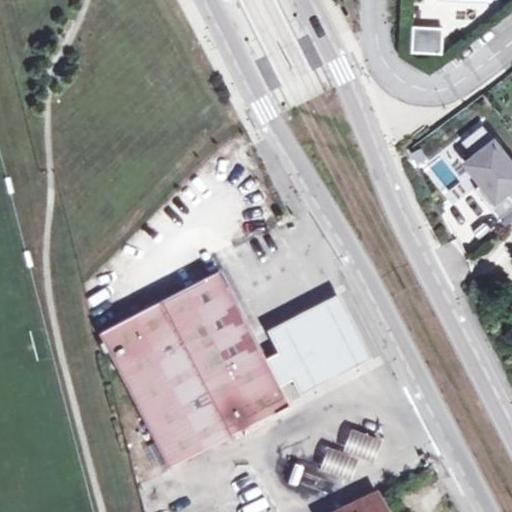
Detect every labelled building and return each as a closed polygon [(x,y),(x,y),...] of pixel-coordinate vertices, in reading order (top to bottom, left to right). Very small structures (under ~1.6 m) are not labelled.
[(437,52),(437,24),(408,24),(408,52),(437,52)] [(511,161),(484,126),(463,142),(475,157),(466,163),(483,184),(476,189),(500,220),(511,210),(511,161)] [(217,271),(99,334),(169,467),(244,425),(251,428),(260,423),(259,416),(286,403),(276,384),(262,357),(217,271)] [(274,351),(262,357),(276,384),(288,377),(297,392),(369,354),(336,292),(262,328),(274,351)] [(380,438),(356,429),(348,450),(372,461),(380,438)] [(356,457),(332,448),(323,470),(349,480),(356,457)] [(381,511),(373,494),(335,511),(381,511)]
